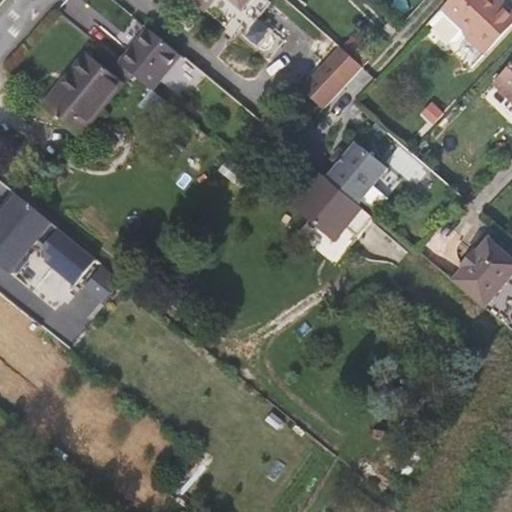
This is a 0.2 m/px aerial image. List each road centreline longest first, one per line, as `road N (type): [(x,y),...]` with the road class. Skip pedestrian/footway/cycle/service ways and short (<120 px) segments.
road 1 (unknown): [(443,0),(335,122)]
road 2 (unknown): [(149,0),(271,98)]
